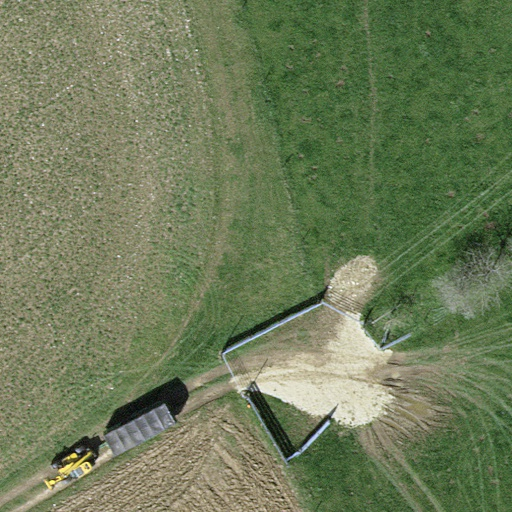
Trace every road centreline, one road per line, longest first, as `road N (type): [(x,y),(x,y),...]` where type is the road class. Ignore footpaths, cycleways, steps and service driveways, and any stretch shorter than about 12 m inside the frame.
road 1 (track): [(9,511),(255,362),(370,309),(511,222)]
road 2 (track): [(248,0),(308,231),(255,362)]
